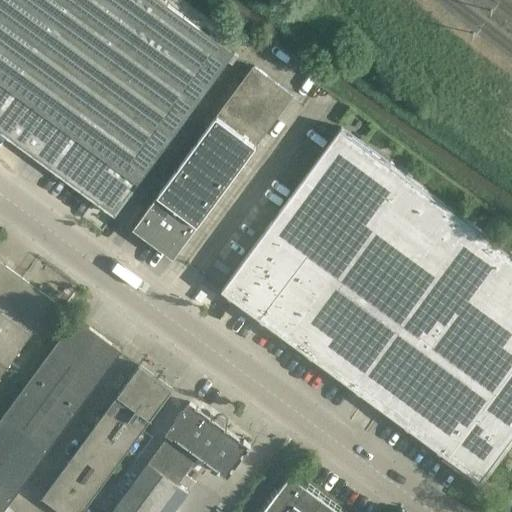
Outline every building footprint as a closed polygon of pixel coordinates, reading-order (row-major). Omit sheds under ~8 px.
[(0,0),(0,131),(114,216),(233,54),(159,0),(0,0)] [(154,201),(134,228),(144,236),(141,239),(147,243),(150,240),(173,257),(292,96),(253,67),(154,201)] [(148,172),(164,184),(215,116),(208,110),(185,140),(177,134),(173,139),(182,146),(164,170),(154,163),(148,172)] [(383,407),(425,438),(481,480),(511,438),(511,252),(341,128),(222,289),(369,397),(387,371),(402,382),(383,407)] [(0,374),(53,302),(0,262),(0,374)] [(0,511),(119,352),(77,321),(74,319),(0,420),(0,511)] [(42,497),(62,511),(82,511),(170,389),(138,366),(42,497)] [(249,446),(188,401),(165,433),(168,435),(111,511),(156,511),(199,454),(221,470),(219,473),(226,477),(249,446)] [(337,511),(288,476),(262,511),(337,511)]
